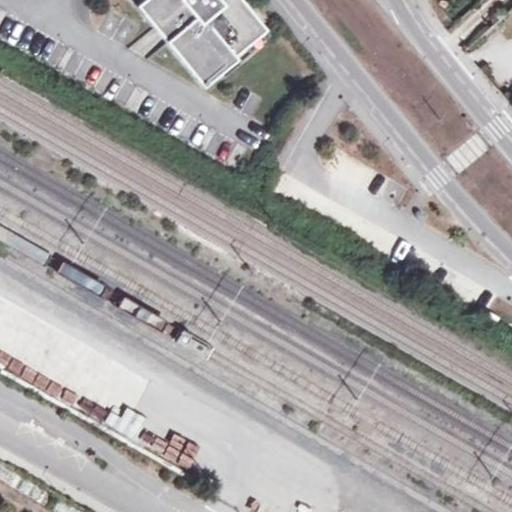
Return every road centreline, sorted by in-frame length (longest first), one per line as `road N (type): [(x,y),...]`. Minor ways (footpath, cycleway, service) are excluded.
road 1 (secondary): [(292,0),(511,254)]
road 2 (unclassified): [(28,13),(256,140)]
road 3 (secondary): [(511,152),(388,0)]
road 4 (unclassified): [(153,511),(0,431)]
